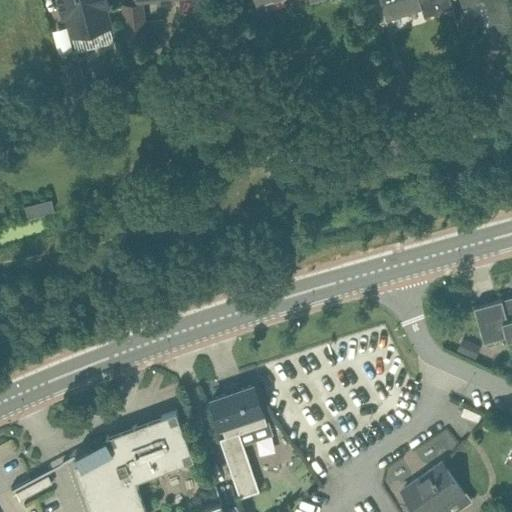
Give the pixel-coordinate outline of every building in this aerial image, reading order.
[(0,0),(0,40),(20,39),(18,20),(34,18),(33,17),(38,16),(36,0),(0,0)] [(58,0),(63,16),(66,16),(71,35),(75,49),(76,48),(76,51),(114,41),(110,25),(111,25),(107,8),(110,7),(108,0),(58,0)] [(248,0),(254,18),(270,13),(266,0),(310,0),(311,0),(310,0),(248,0)] [(380,0),(382,4),(395,0),(419,0),(424,16),(453,7),(450,0),(380,0)] [(484,0),(495,36),(507,43),(511,46),(511,9),(509,0),(484,0)] [(127,35),(145,33),(141,3),(124,5),(127,35)] [(75,49),(57,53),(69,100),(88,95),(76,51),(76,48),(75,49)] [(399,72),(382,77),(396,119),(413,113),(399,72)] [(268,80),(246,91),(267,134),(289,124),(268,80)] [(27,218),(53,211),(50,199),(24,206),(27,218)] [(506,335),(507,340),(511,338),(511,301),(504,304),(502,298),(474,306),(484,341),(506,335)] [(240,370),(243,382),(261,379),(258,366),(240,370)] [(225,435),(220,437),(240,496),(260,489),(240,432),(268,422),(254,383),(212,397),(225,435)] [(107,435),(107,436),(90,445),(76,453),(80,461),(76,462),(94,511),(148,511),(136,478),(194,457),(177,409),(107,435)] [(267,449),(270,464),(295,459),(290,437),(259,444),(261,450),(267,449)] [(403,488),(419,511),(437,511),(441,510),(438,507),(462,490),(442,461),(403,488)] [(51,482),(47,474),(31,483),(35,490),(51,482)] [(227,511),(223,500),(187,511),(227,511)]
